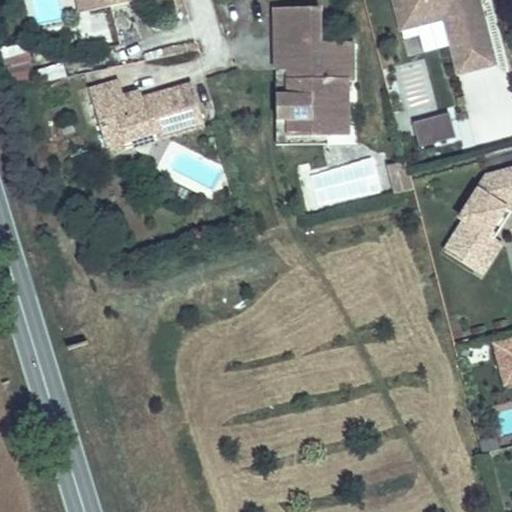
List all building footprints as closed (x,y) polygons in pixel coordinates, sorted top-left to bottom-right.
[(89,11),(86,0),(76,0),(80,13),(89,11)] [(137,0),(86,0),(89,11),(137,0)] [(477,9),(474,0),(394,0),(402,30),(444,19),(458,74),(496,65),(482,8),(477,9)] [(321,10),(277,11),(278,52),(290,53),(291,136),(328,135),(349,135),(348,82),(354,82),(354,44),(322,44),(321,10)] [(111,18),(84,23),(88,47),(115,43),(111,18)] [(290,53),(278,52),(279,145),(328,145),(328,135),(291,136),(290,53)] [(109,153),(130,148),(128,140),(153,133),(163,138),(205,125),(193,83),(155,94),(157,101),(145,104),(143,99),(141,90),(124,95),(120,82),(90,91),(109,153)] [(155,94),(143,99),(145,104),(157,101),(155,94)] [(413,124),(419,149),(455,140),(448,115),(413,124)] [(128,140),(130,148),(131,150),(160,141),(163,138),(153,133),(128,140)] [(395,194),(413,189),(406,162),(388,167),(395,194)] [(446,254),(475,273),(495,241),(489,237),(507,208),(511,206),(511,171),(501,175),(488,195),(480,189),(460,220),(465,223),(446,254)] [(501,175),(487,179),(480,189),(488,195),(501,175)] [(511,214),(511,206),(507,208),(489,237),(495,241),(511,214)] [(502,246),(495,241),(475,273),(482,277),(502,246)] [(511,379),(511,356),(509,344),(498,347),(507,381),(511,379)]
